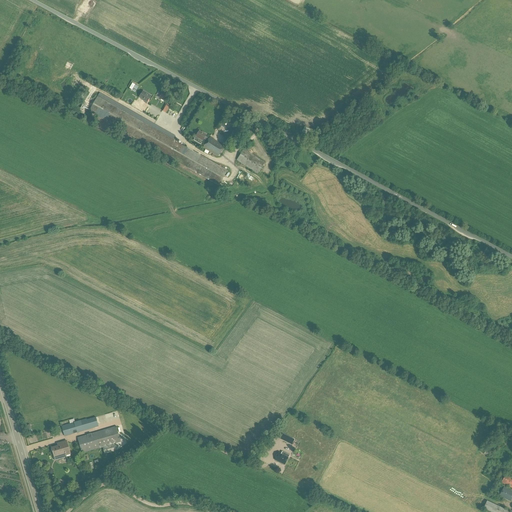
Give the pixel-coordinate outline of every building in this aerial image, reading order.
[(142,101),(138,108),(144,112),(147,107),(145,106),(147,103),(147,104),(152,96),(144,91),(139,100),(142,101)] [(101,94),(90,112),(220,186),(228,172),(173,140),(175,137),(101,94)] [(199,132),(194,141),(201,145),(204,140),(207,142),(204,148),(219,157),(224,147),(210,138),(209,139),(205,137),(207,135),(204,134),(199,132)] [(245,149),(237,161),(258,175),(266,163),(245,149)] [(239,179),(226,184),(228,188),(240,183),(239,179)] [(87,419),(61,425),(65,437),(99,427),(96,417),(87,419)] [(279,433),(285,424),(281,422),(275,431),(279,433)] [(117,426),(78,438),(82,454),(124,441),(123,436),(120,437),(117,426)] [(291,438),(282,433),(279,439),(288,443),(291,438)] [(324,457),(326,450),(298,439),(295,446),(293,450),(321,461),(322,459),(311,455),(312,452),(324,457)] [(58,446),(52,448),(55,457),(66,454),(66,456),(71,454),(67,441),(57,444),(58,446)] [(116,444),(103,448),(105,454),(117,450),(116,444)] [(279,452),(275,460),(285,465),(290,456),(283,452),(282,454),(279,452)] [(294,457),(299,460),(302,454),(297,452),(294,457)] [(511,478),(506,475),(502,483),(511,487),(511,478)] [(511,491),(504,488),(500,496),(511,501),(511,498),(511,491)] [(487,501),(484,509),(490,511),(510,511),(487,501)]
